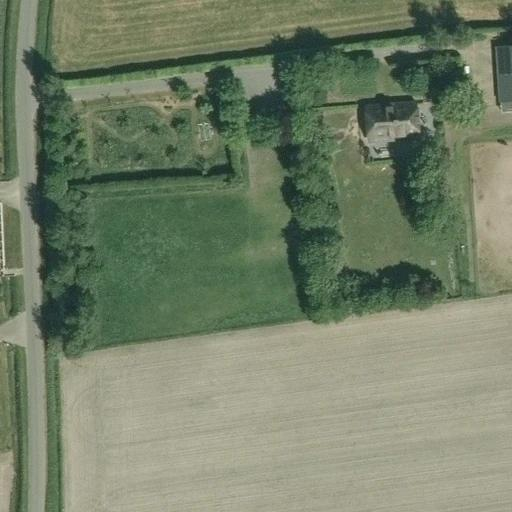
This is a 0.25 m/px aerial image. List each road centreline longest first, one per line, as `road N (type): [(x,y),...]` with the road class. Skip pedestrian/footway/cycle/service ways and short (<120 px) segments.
road 1 (unclassified): [(33,511),(25,0)]
road 2 (unknown): [(23,101),(461,45)]
